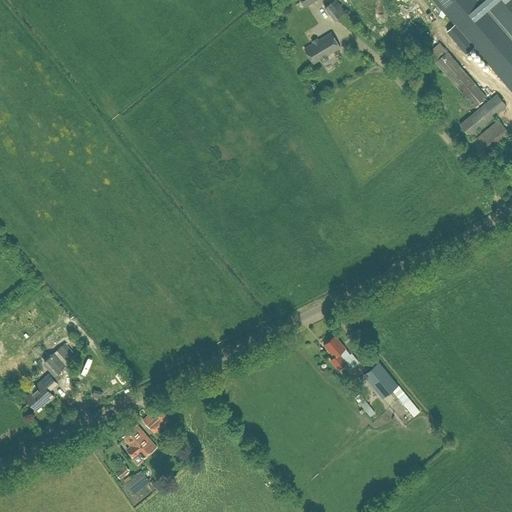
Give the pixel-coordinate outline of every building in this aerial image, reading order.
[(511,0),(433,0),(450,19),(461,32),(453,39),(472,61),(480,54),(511,90),(511,0)] [(325,7),(335,21),(342,16),(331,2),(325,7)] [(340,47),(331,32),(304,48),(313,63),(319,60),(320,61),(322,62),(324,62),(327,60),(328,58),(328,57),(327,55),(340,47)] [(466,72),(454,83),(474,106),(486,96),(466,72)] [(459,123),(469,135),(506,105),(496,92),(459,123)] [(498,119),(472,139),(486,156),(511,135),(498,119)] [(350,367),(358,361),(351,352),(349,353),(344,347),(334,334),(324,343),(334,355),(330,358),(337,367),(345,361),(350,367)] [(62,345),(45,360),(57,373),(73,358),(62,345)] [(397,384),(379,362),(364,375),(381,397),(397,384)] [(49,373),(36,384),(37,386),(25,397),(36,409),(46,400),(47,401),(54,396),(49,390),(57,383),(49,373)] [(149,427),(160,417),(165,423),(170,418),(158,405),(142,419),(149,427)] [(141,458),(156,445),(145,433),(144,434),(136,424),(123,435),(131,444),(126,448),(132,456),(131,457),(137,464),(142,459),(141,458)] [(125,465),(116,473),(119,477),(129,469),(125,465)] [(133,492),(150,480),(141,470),(125,482),(133,492)]
